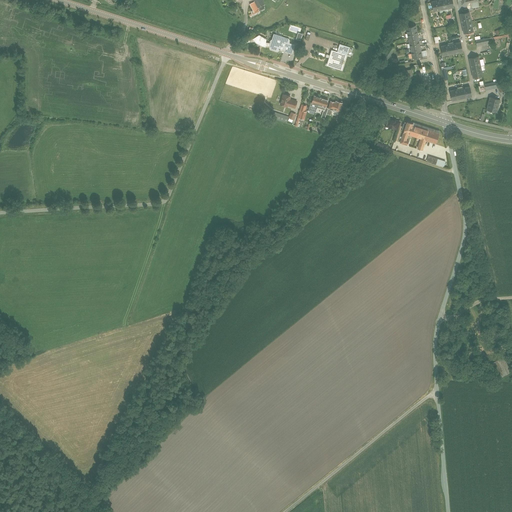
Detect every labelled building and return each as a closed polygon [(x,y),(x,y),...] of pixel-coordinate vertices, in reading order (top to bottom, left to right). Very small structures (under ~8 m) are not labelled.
[(253,15),(260,12),(259,10),(259,9),(258,7),(264,4),(262,0),(253,0),(254,1),(250,4),(253,10),(251,11),(253,15)] [(444,9),(441,0),(436,0),(431,1),(433,11),(444,9)] [(441,0),(444,9),(454,7),(452,0),(441,0)] [(462,24),(471,22),(469,11),(460,13),(462,24)] [(473,31),(471,22),(462,24),(464,33),(473,31)] [(271,49),(277,51),(278,51),(279,50),(279,49),(283,50),(283,51),(284,51),(290,53),(291,53),(292,53),(295,45),(289,43),(290,41),(289,40),(289,39),(288,39),(274,34),(272,40),(271,40),(271,41),(270,42),(265,42),(266,39),(259,35),(253,39),(254,40),(254,41),(255,42),(256,42),(257,43),(258,44),(260,45),(262,46),(263,46),(265,46),(265,45),(270,46),(270,47),(270,48),(270,49),(271,49)] [(453,54),(450,42),(448,43),(448,44),(441,46),(443,56),(453,54)] [(453,54),(463,52),(461,42),(453,43),(453,42),(450,42),(453,54)] [(348,53),(349,47),(340,44),(338,50),(341,50),(340,53),(332,51),(328,63),(342,68),(345,55),(342,54),(342,51),(348,53)] [(395,48),(391,45),(378,64),(383,67),(395,48)] [(480,66),(478,56),(469,58),(471,68),(480,66)] [(449,79),(447,69),(453,68),(452,66),(446,67),(446,62),(441,63),(444,80),(449,79)] [(480,66),(471,68),(473,78),(482,76),(480,66)] [(414,78),(412,69),(406,70),(407,79),(414,78)] [(498,87),(497,82),(484,84),(485,90),(498,87)] [(472,96),(470,86),(462,88),(462,86),(460,87),(462,98),(472,96)] [(462,98),(460,87),(457,87),(457,89),(450,90),(452,100),(462,98)] [(291,97),(284,95),(281,105),(288,107),(288,106),(295,108),(297,101),(290,99),(291,97)] [(314,96),(312,103),(311,102),(310,108),(310,109),(313,110),(313,111),(316,112),(321,98),(314,96)] [(497,112),(500,99),(490,97),(487,110),(497,112)] [(321,98),(316,112),(318,108),(325,110),(325,111),(323,111),(321,117),(324,118),(326,112),(327,112),(328,108),(326,107),(328,100),(321,98)] [(328,108),(327,112),(326,114),(331,115),(332,109),(340,111),(342,105),(343,104),(342,103),(342,102),(342,101),(340,102),(338,101),(338,103),(330,101),(328,108)] [(307,112),(300,110),(295,126),(297,127),(297,126),(301,127),(302,125),(300,125),(301,122),(299,121),(300,118),(304,120),(307,112)] [(397,129),(399,122),(387,118),(385,125),(397,129)] [(406,124),(403,123),(402,128),(405,129),(400,143),(407,145),(409,141),(406,140),(408,134),(421,138),(418,149),(422,150),(425,140),(436,143),(439,133),(423,128),(421,127),(412,125),(413,123),(407,122),(406,124)] [(445,161),(428,156),(427,161),(443,167),(445,161)] [(511,367),(504,356),(494,362),(503,376),(511,370),(511,367)]
